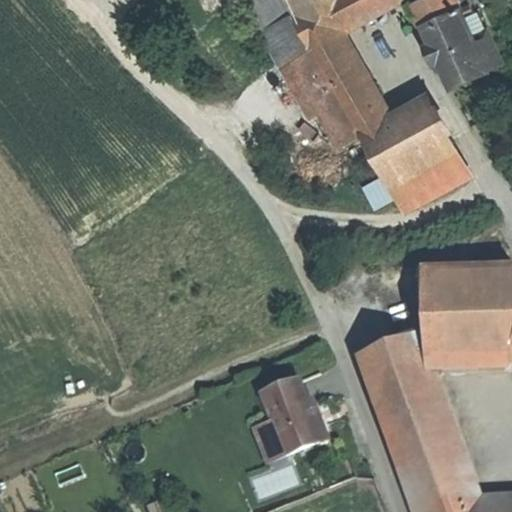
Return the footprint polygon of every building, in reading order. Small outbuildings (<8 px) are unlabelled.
[(395,191),(460,155),(433,105),(391,128),(340,35),(403,0),(245,0),(311,120),(323,114),(341,147),(364,135),(379,162),(357,174),(369,196),(391,184),(395,191)] [(455,88),(506,65),(482,11),(476,14),(473,7),(475,6),(472,0),(423,0),(417,3),(440,55),(455,88)] [(402,203),(467,168),(460,155),(395,191),(402,203)] [(511,269),(427,272),(431,356),(431,358),(432,358),(511,356),(511,269)] [(511,511),(511,500),(481,502),(432,358),(431,358),(431,356),(424,335),(361,357),(413,511),(511,511)] [(302,382),(264,396),(275,424),(287,457),(329,441),(324,428),(321,418),(314,415),(302,382)] [(287,457),(275,424),(256,431),(269,464),(287,457)]
